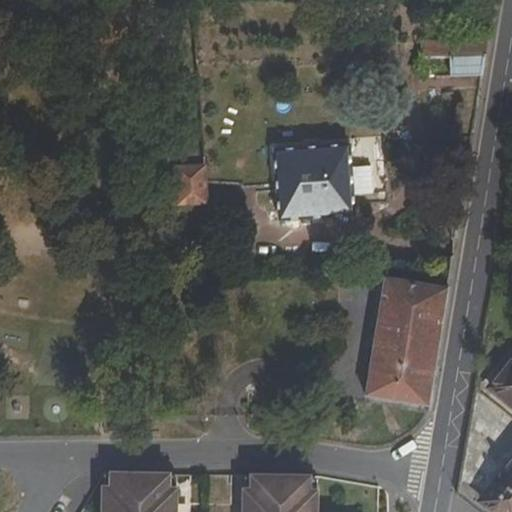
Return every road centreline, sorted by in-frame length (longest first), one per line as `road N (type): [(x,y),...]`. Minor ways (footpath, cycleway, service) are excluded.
road 1 (residential): [(446,466),(510,0)]
road 2 (residential): [(446,466),(273,450),(0,452)]
